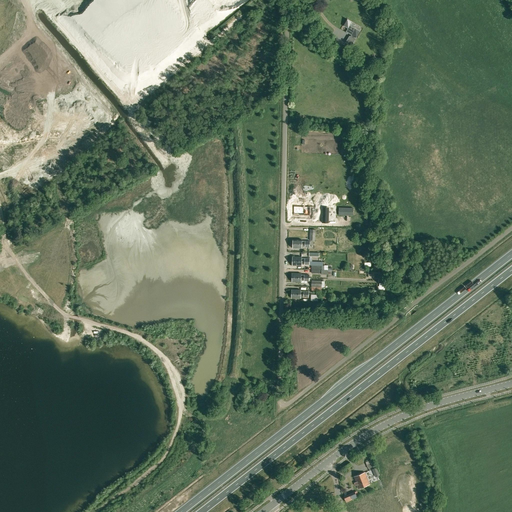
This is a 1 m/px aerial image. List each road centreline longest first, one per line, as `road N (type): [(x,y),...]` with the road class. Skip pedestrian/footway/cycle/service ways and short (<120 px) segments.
road 1 (track): [(0,204),(12,254),(61,314),(135,338),(175,384),(178,421),(169,442),(90,511)]
road 2 (trunk): [(511,253),(180,511)]
road 3 (unclassified): [(280,404),(287,0)]
road 4 (trunk): [(202,511),(511,270)]
road 5 (unclassified): [(280,404),(511,228)]
road 6 (tertiary): [(277,501),(388,422),(511,383)]
